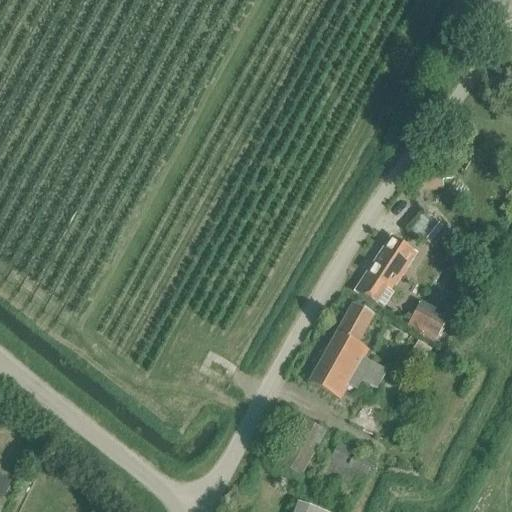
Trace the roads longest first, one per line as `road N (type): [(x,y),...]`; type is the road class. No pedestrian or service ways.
road 1 (unclassified): [(201,511),(342,258),(511,17)]
road 2 (unclassified): [(196,511),(0,354)]
